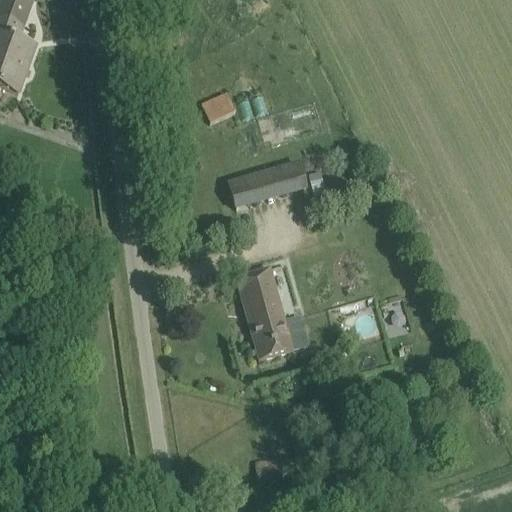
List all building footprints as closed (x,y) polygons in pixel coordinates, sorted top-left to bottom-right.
[(0,90),(18,97),(35,50),(18,43),(22,31),(31,6),(12,0),(2,0),(0,8),(0,90)] [(210,127),(235,115),(226,97),(202,109),(210,127)] [(298,163),(225,183),(233,213),(306,193),(298,163)] [(294,354),(272,271),(235,282),(258,365),(294,354)] [(257,484),(282,482),(280,463),(255,465),(257,484)]
